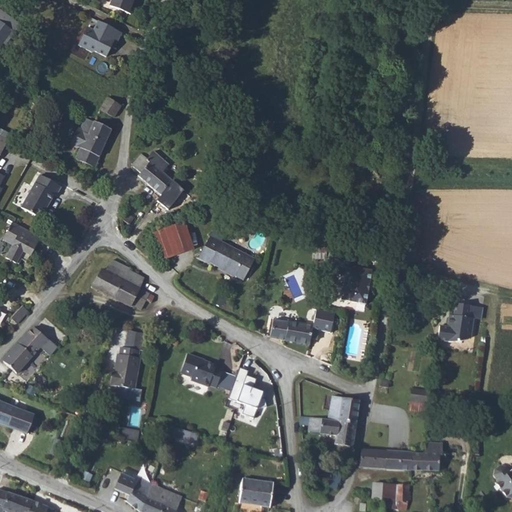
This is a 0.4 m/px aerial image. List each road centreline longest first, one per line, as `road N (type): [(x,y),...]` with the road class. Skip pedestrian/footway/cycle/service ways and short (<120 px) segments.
road 1 (track): [(369,396),(437,0)]
road 2 (unclassified): [(164,0),(136,68),(118,196),(103,225)]
road 3 (unclassified): [(321,511),(348,490),(369,396),(279,358)]
road 4 (unclassified): [(279,358),(194,312),(103,225)]
road 5 (unclassified): [(103,225),(0,356)]
road 6 (unclassified): [(279,358),(301,511)]
road 7 (tertiary): [(0,460),(112,511)]
